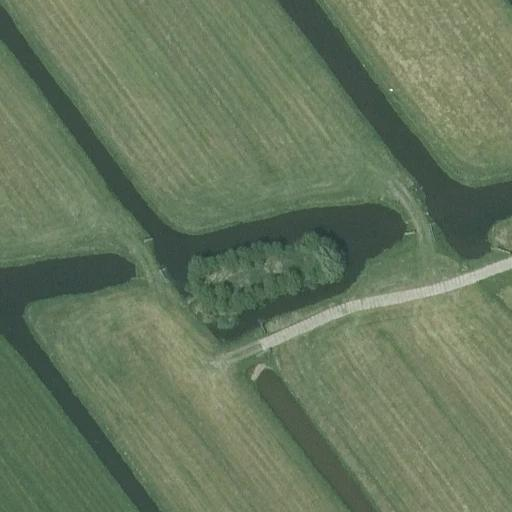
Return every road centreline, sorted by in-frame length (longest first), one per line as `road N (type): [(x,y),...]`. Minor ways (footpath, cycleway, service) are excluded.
road 1 (track): [(227,360),(353,305),(511,264)]
road 2 (track): [(453,284),(453,329),(511,375)]
